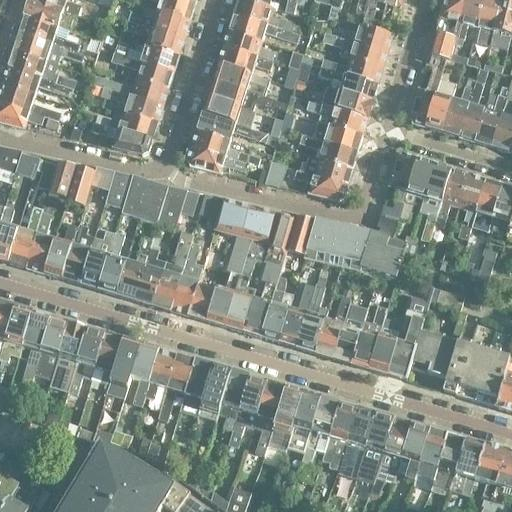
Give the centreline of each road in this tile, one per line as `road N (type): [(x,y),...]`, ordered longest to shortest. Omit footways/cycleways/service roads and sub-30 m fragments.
road 1 (residential): [(511,435),(0,283)]
road 2 (residential): [(161,168),(189,184),(356,222),(384,129)]
road 3 (residential): [(161,168),(217,0)]
road 4 (residential): [(0,139),(133,172),(161,168)]
road 5 (residential): [(384,129),(424,0)]
road 6 (residential): [(384,129),(511,168)]
